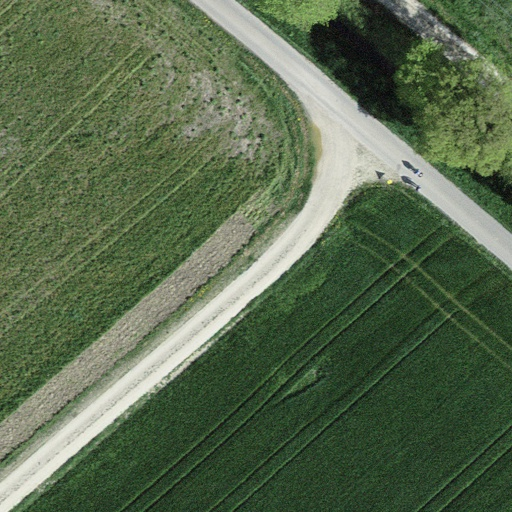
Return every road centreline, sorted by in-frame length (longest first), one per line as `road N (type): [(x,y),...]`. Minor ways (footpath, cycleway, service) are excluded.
road 1 (track): [(0,500),(305,232),(376,148)]
road 2 (track): [(205,0),(511,261)]
road 3 (track): [(511,105),(388,0)]
